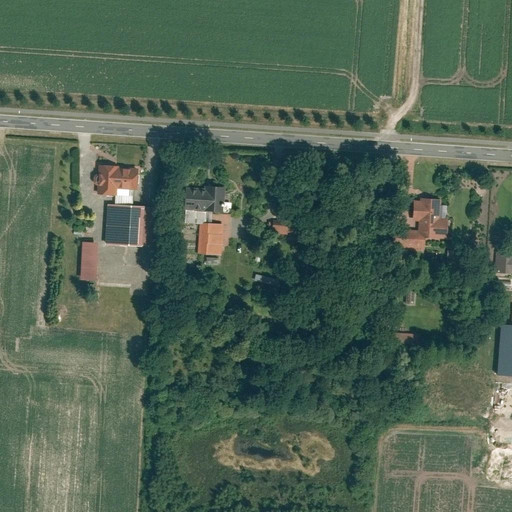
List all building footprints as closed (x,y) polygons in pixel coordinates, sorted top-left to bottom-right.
[(116,165),(94,163),(93,193),(112,194),(112,203),(104,203),(102,243),(137,245),(140,205),(129,205),(130,188),(134,189),(135,168),(116,167),(116,165)] [(196,252),(219,254),(221,223),(203,222),(203,210),(228,212),(229,201),(222,201),(223,186),(201,184),(201,187),(182,186),(181,208),(182,209),(181,221),(198,223),(196,252)] [(410,199),(409,220),(416,220),(415,229),(395,228),(393,246),(441,249),(442,238),(444,238),(446,217),(437,216),(439,199),(417,197),(417,200),(410,199)] [(290,224),(264,223),(263,239),(289,240),(290,224)] [(91,280),(94,240),(79,239),(76,279),(91,280)] [(511,254),(494,254),(493,272),(511,272),(511,254)] [(511,324),(495,323),(491,374),(511,375),(511,324)] [(416,334),(390,331),(388,353),(414,356),(416,334)]
